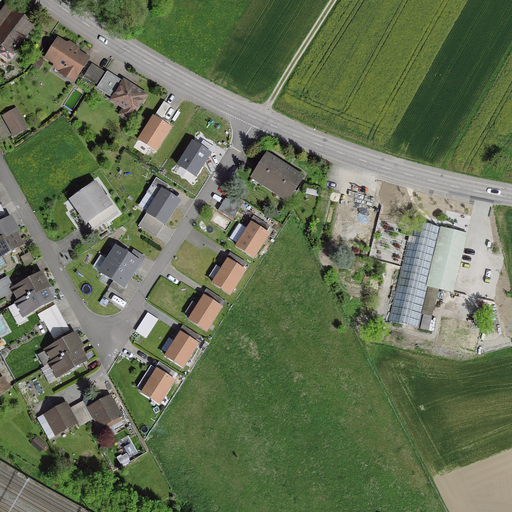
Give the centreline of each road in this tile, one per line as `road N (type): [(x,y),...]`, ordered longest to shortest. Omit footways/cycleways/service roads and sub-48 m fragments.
road 1 (residential): [(0,158),(104,360),(256,118)]
road 2 (residential): [(256,118),(336,150),(511,196)]
road 3 (residential): [(54,0),(256,118)]
